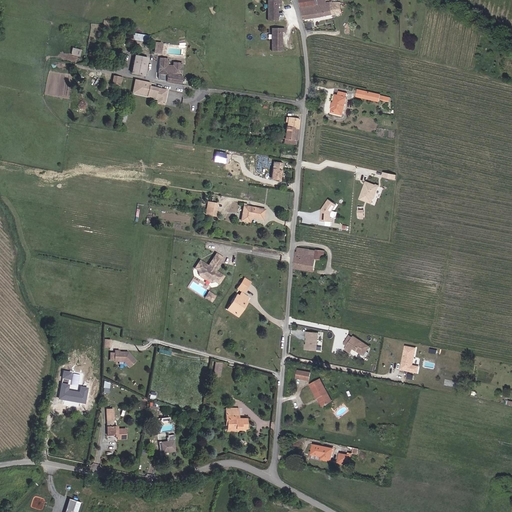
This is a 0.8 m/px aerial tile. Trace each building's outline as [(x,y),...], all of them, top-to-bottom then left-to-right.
[(266,0),(266,20),(275,21),(276,4),(280,4),(279,0),(266,0)] [(299,0),(303,18),(340,16),(339,2),(326,2),(325,0),(299,0)] [(268,51),(278,52),(279,33),(283,33),(283,28),(270,27),(268,51)] [(148,42),(150,35),(130,31),(129,38),(148,42)] [(73,47),(71,54),(80,56),(82,49),(73,47)] [(145,58),(135,56),(132,74),(142,76),(145,58)] [(157,79),(181,83),(183,65),(175,63),(174,67),(168,66),(169,61),(161,59),(157,79)] [(110,83),(119,85),(121,76),(112,75),(110,83)] [(132,95),(147,98),(149,85),(150,80),(135,77),(132,92),(130,91),(130,94),(132,94),(132,95)] [(147,98),(155,100),(157,89),(157,87),(149,85),(147,98)] [(155,100),(163,101),(164,91),(157,89),(155,100)] [(359,89),(357,95),(371,98),(372,91),(359,89)] [(333,111),(343,114),(347,92),(339,90),(338,94),(335,94),(333,102),(334,102),(335,102),(333,111)] [(270,116),(282,117),(283,107),(271,106),(270,116)] [(268,131),(281,132),(282,117),(270,116),(268,131)] [(284,139),(296,140),(297,119),(286,118),(285,134),(284,139)] [(258,163),(268,165),(270,157),(260,155),(258,163)] [(270,176),(279,178),(280,163),(272,161),(270,176)] [(384,171),(383,176),(396,180),(398,174),(384,171)] [(372,204),(378,187),(367,183),(361,200),(372,204)] [(321,211),(321,221),(332,221),(332,217),(330,217),(330,212),(336,204),(328,198),(321,208),(322,208),(321,211)] [(206,214),(215,216),(218,204),(208,202),(206,214)] [(247,216),(262,219),(264,209),(243,205),(240,219),(246,221),(247,216)] [(293,267),(313,271),(315,260),(322,261),(323,253),(321,252),(297,249),(296,254),(295,254),(293,267)] [(199,257),(194,265),(197,268),(198,272),(209,280),(213,279),(217,282),(222,274),(214,268),(215,268),(213,267),(214,265),(216,266),(221,259),(214,254),(207,263),(199,257)] [(238,285),(245,289),(251,281),(244,277),(238,285)] [(241,305),(243,306),(247,301),(246,300),(240,296),(242,293),(240,292),(238,295),(236,293),(230,302),(231,304),(228,308),(236,313),(241,305)] [(307,331),(306,349),(318,350),(320,332),(307,331)] [(365,353),(370,346),(355,335),(353,337),(350,334),(345,342),(349,344),(348,346),(353,349),(354,347),(365,353)] [(401,370),(419,373),(420,365),(414,364),(417,347),(405,345),(401,370)] [(121,350),(116,350),(116,361),(125,361),(130,367),(137,361),(130,352),(129,352),(128,353),(126,353),(125,352),(121,352),(121,350)] [(300,371),(299,379),(308,380),(309,373),(300,371)] [(331,401),(319,378),(309,383),(317,397),(318,397),(323,405),(331,401)] [(62,404),(77,401),(75,390),(57,395),(58,400),(61,400),(62,404)] [(162,399),(172,400),(173,393),(164,391),(162,399)] [(317,397),(323,410),(333,405),(331,401),(323,405),(318,397),(317,397)] [(243,429),(247,429),(248,420),(235,420),(235,415),(240,416),(240,410),(225,409),(225,419),(227,420),(227,425),(226,430),(237,431),(237,428),(243,429)] [(116,440),(125,439),(124,430),(115,430),(115,427),(106,428),(106,437),(116,436),(116,440)] [(175,451),(173,441),(161,442),(158,442),(159,449),(161,449),(162,453),(175,451)] [(311,452),(331,456),(332,450),(312,446),(311,452)] [(319,459),(330,461),(331,456),(311,452),(311,453),(311,455),(320,456),(319,459)] [(307,459),(318,461),(319,459),(320,456),(311,455),(311,453),(308,453),(307,459)] [(77,506),(83,488),(71,484),(65,502),(77,506)]
